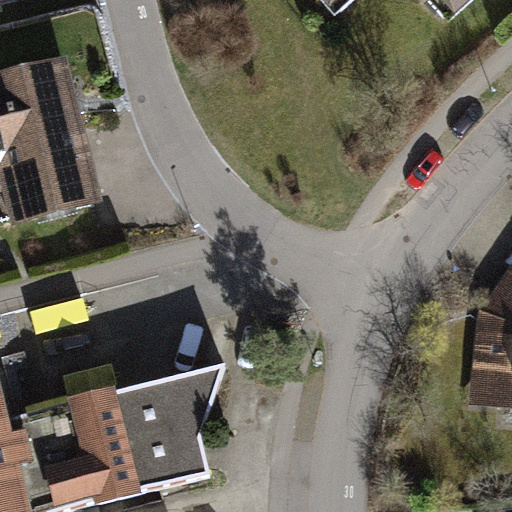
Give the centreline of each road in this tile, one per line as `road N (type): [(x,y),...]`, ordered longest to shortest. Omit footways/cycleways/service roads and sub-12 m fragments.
road 1 (residential): [(423,229),(384,298),(343,449),(343,511)]
road 2 (residential): [(423,229),(511,127)]
